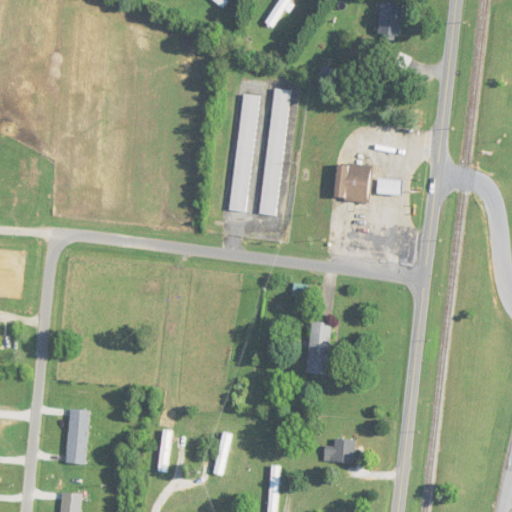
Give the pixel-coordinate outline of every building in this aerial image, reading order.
[(213,0),(223,9),(229,3),(225,0),(213,0)] [(280,0),(266,24),(277,30),(295,0),(280,0)] [(405,6),(383,3),(378,35),(400,38),(405,6)] [(275,90),(260,215),(277,217),(292,92),(275,90)] [(231,211),(249,213),(260,96),(242,95),(231,211)] [(335,200),(371,203),(374,167),(338,164),(335,200)] [(378,195),(401,195),(401,181),(378,181),(378,195)] [(333,324),(311,323),(308,375),(330,376),(333,324)] [(67,464),(87,465),(91,411),(71,409),(67,464)] [(170,474),(174,431),(163,430),(159,473),(170,474)] [(235,435),(224,433),(214,474),(225,477),(235,435)] [(355,463),(355,441),(335,441),(335,448),(326,448),(326,463),(355,463)] [(278,511),(282,466),(272,466),(269,511),(278,511)] [(63,493),(61,511),(81,511),(83,495),(63,493)]
